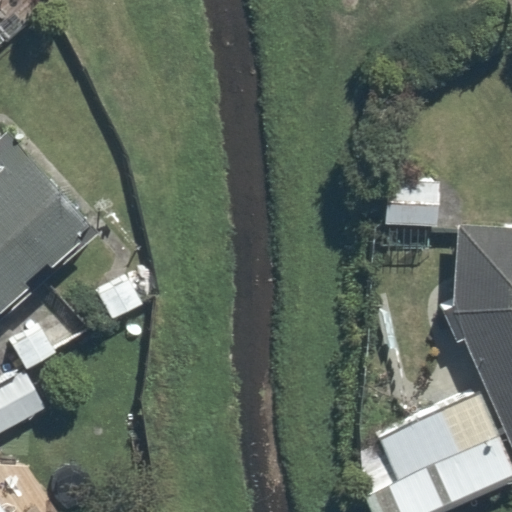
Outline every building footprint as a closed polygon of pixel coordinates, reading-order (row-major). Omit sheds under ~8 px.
[(0,0),(0,36),(32,6),(26,0),(0,0)] [(0,300),(92,202),(0,116),(0,300)] [(441,166),(383,164),(382,219),(439,220),(441,166)] [(511,212),(455,209),(449,302),(480,380),(511,447),(511,212)] [(0,370),(0,430),(49,406),(25,358),(0,370)] [(474,382),(378,421),(347,463),(367,511),(396,511),(508,466),(474,382)] [(0,511),(9,511),(0,497),(0,511)]
